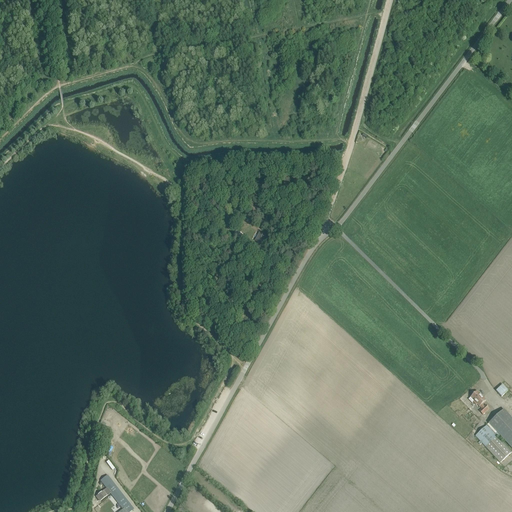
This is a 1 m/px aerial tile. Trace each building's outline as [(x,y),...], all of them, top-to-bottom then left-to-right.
[(256,242),(258,243),(258,244),(259,245),(259,244),(261,245),(265,237),(263,236),(262,235),(263,235),(260,233),(257,238),(258,239),(256,242)] [(237,278),(233,286),(240,289),(244,282),(237,278)] [(508,391),(502,385),(496,391),(501,397),(508,391)] [(479,407),(486,401),(477,391),(475,393),(475,392),(472,395),(472,396),(471,397),(474,401),(473,402),(476,405),(477,404),(479,407)] [(489,409),(486,405),(479,411),(483,415),(489,409)] [(511,449),(511,418),(504,410),(488,424),(511,449)] [(500,463),(511,452),(487,426),(475,436),(500,463)] [(130,511),(134,509),(107,475),(100,480),(106,488),(95,497),(99,502),(110,494),(122,510),(119,511),(130,511)]
